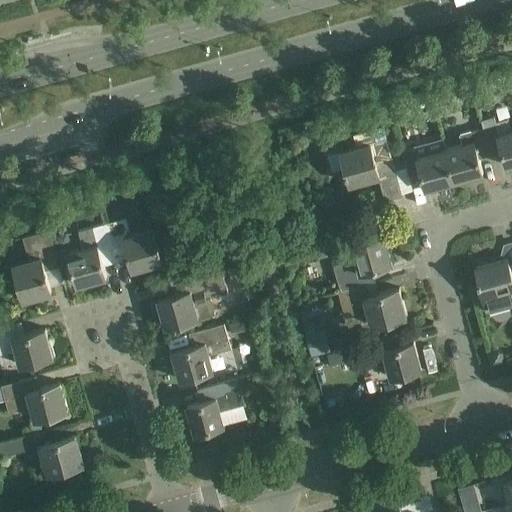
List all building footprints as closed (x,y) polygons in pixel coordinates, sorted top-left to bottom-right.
[(511,164),(511,130),(511,131),(508,119),(496,122),(495,116),(482,119),(485,127),(492,155),(503,151),(508,166),(511,164)] [(403,195),(393,159),(384,126),(354,134),(357,146),(342,151),(343,154),(329,158),(333,172),(347,169),(347,170),(345,171),(346,174),(348,173),(351,184),(378,176),(385,200),(403,195)] [(480,158),(492,155),(485,127),(461,134),(463,143),(446,148),(455,181),(484,173),(480,158)] [(455,181),(446,148),(443,138),(425,143),(428,153),(418,156),(415,146),(403,150),(410,177),(422,174),(426,188),(455,181)] [(128,219),(107,224),(117,262),(130,259),(133,271),(163,263),(154,230),(133,236),(128,219)] [(104,266),(117,262),(107,224),(80,231),(85,249),(69,253),(78,286),(108,278),(104,266)] [(235,243),(232,234),(231,228),(213,233),(217,248),(235,243)] [(47,270),(61,266),(51,230),(25,237),(31,260),(15,264),(25,300),(53,293),(47,270)] [(334,266),(340,290),(367,283),(364,271),(392,264),(385,235),(339,247),(343,263),(334,266)] [(511,268),(511,269),(508,258),(476,266),(480,278),(469,281),(474,301),(485,298),(488,307),(508,302),(511,303),(511,268)] [(228,293),(221,267),(171,281),(175,296),(159,300),(166,328),(174,326),(175,327),(179,326),(178,324),(215,314),(211,297),(228,293)] [(399,287),(378,293),(371,295),(367,283),(340,290),(338,291),(345,315),(367,309),(371,325),(407,316),(399,287)] [(55,356),(47,328),(26,334),(23,321),(0,327),(0,354),(18,350),(22,365),(55,356)] [(231,349),(224,324),(189,333),(193,346),(173,352),(180,379),(213,371),(209,355),(231,349)] [(422,369),(415,342),(403,345),(400,333),(358,344),(365,369),(387,363),(391,377),(422,369)] [(489,354),(492,366),(504,363),(503,357),(501,357),(495,354),(495,352),(489,354)] [(69,410),(62,382),(41,388),(38,375),(3,385),(10,410),(32,404),(36,419),(69,410)] [(221,410),(246,403),(239,378),(198,389),(202,401),(188,405),(192,419),(190,419),(193,431),(195,430),(196,433),(225,425),(221,410)] [(36,448),(32,435),(0,443),(0,451),(2,457),(36,448)] [(84,464),(76,435),(41,445),(49,474),(54,473),(54,474),(63,472),(62,470),(84,464)]
